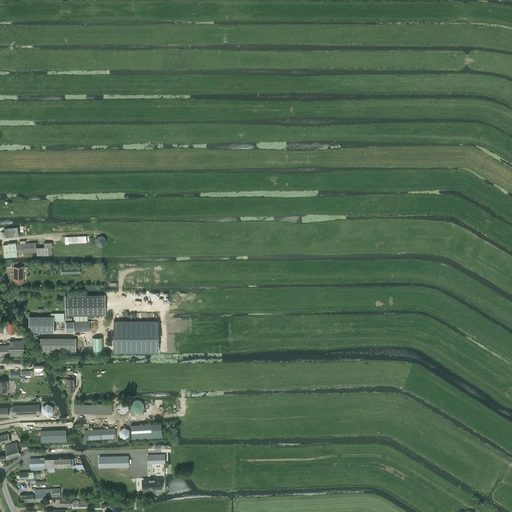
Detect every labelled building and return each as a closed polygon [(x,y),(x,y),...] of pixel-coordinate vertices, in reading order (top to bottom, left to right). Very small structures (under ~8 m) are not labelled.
[(18,227),(5,228),(6,237),(19,236),(18,227)] [(95,239),(95,244),(98,247),(103,247),(106,243),(106,239),(102,236),(98,236),(95,239)] [(17,256),(17,252),(36,251),(36,247),(36,242),(31,242),(23,243),(16,244),(16,242),(8,243),(8,244),(3,244),(4,257),(17,256)] [(36,247),(36,251),(37,255),(49,255),(52,254),(52,247),(52,242),(44,242),(44,247),(36,247)] [(14,283),(23,283),(23,267),(13,267),(14,283)] [(65,315),(106,315),(106,294),(65,295),(65,315)] [(51,320),(51,316),(29,315),(29,332),(54,332),(54,320),(51,320)] [(73,321),(65,322),(66,331),(90,331),(90,321),(87,321),(87,316),(80,316),(73,316),(73,321)] [(158,320),(114,320),(114,352),(158,352),(158,320)] [(15,333),(16,323),(8,323),(7,333),(15,333)] [(76,337),(41,337),(41,353),(76,353),(76,337)] [(103,337),(92,338),(92,355),(103,355),(103,337)] [(0,355),(10,355),(10,356),(24,355),(24,340),(9,341),(9,345),(0,345),(0,355)] [(75,389),(74,378),(73,370),(67,371),(67,375),(68,378),(66,378),(67,390),(75,389)] [(0,390),(6,391),(8,391),(8,381),(0,380),(0,390)] [(143,407),(143,406),(143,405),(143,403),(142,402),(141,401),(139,400),(138,400),(137,400),(135,400),(134,400),(132,402),(132,403),(131,404),(131,406),(131,407),(131,408),(132,410),(133,410),(134,411),(135,412),(137,412),(139,412),(140,412),(141,411),(142,410),(142,409),(143,408),(143,407)] [(129,409),(129,408),(129,406),(128,405),(128,404),(127,403),(126,402),(124,402),(123,402),(122,402),(121,402),(120,403),(119,403),(118,404),(117,405),(117,406),(117,407),(117,409),(118,411),(118,412),(120,413),(121,413),(123,414),(124,413),(125,413),(127,412),(128,411),(128,410),(129,409)] [(42,413),(48,416),(53,413),(53,406),(47,403),(42,407),(42,413)] [(84,404),(84,412),(96,413),(96,405),(84,404)] [(13,413),(13,415),(40,414),(39,405),(12,406),(13,407),(8,407),(0,407),(0,416),(8,416),(8,413),(13,413)] [(161,423),(131,425),(131,439),(162,437),(161,423)] [(119,430),(119,436),(125,439),(130,435),(129,429),(124,427),(119,430)] [(115,428),(84,430),(85,440),(116,438),(115,428)] [(66,429),(41,430),(41,442),(66,441),(66,429)] [(8,433),(0,435),(0,444),(10,441),(8,433)] [(16,441),(4,445),(7,457),(8,459),(8,460),(20,456),(20,454),(19,453),(16,441)] [(164,454),(148,455),(148,464),(165,463),(164,454)] [(128,455),(98,456),(99,468),(128,467),(128,455)] [(48,457),(45,458),(45,467),(48,467),(54,467),(71,466),(70,456),(48,457)] [(45,458),(30,458),(30,467),(31,467),(31,470),(45,469),(45,467),(45,458)] [(161,478),(142,479),(142,489),(148,489),(151,488),(162,488),(161,478)] [(46,497),(60,496),(59,489),(46,490),(46,497)] [(45,493),(35,494),(36,502),(42,502),(42,504),(47,503),(46,501),(47,501),(45,493)]
